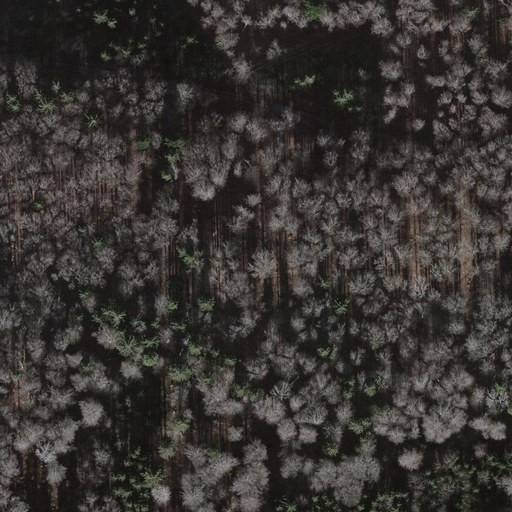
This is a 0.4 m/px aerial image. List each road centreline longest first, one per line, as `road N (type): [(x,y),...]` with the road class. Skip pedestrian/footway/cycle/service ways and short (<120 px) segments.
road 1 (track): [(0,58),(219,93),(427,150),(511,137)]
road 2 (track): [(237,99),(174,124),(0,153)]
